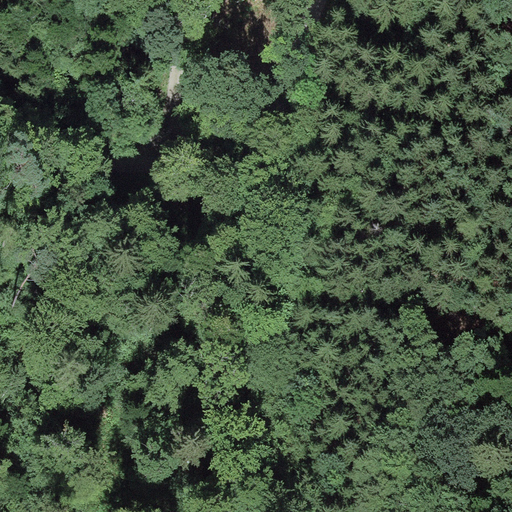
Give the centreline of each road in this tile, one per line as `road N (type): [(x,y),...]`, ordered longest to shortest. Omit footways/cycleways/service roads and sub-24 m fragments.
road 1 (track): [(0,97),(58,141),(108,160),(158,161),(237,137),(292,81)]
road 2 (track): [(158,161),(180,0)]
